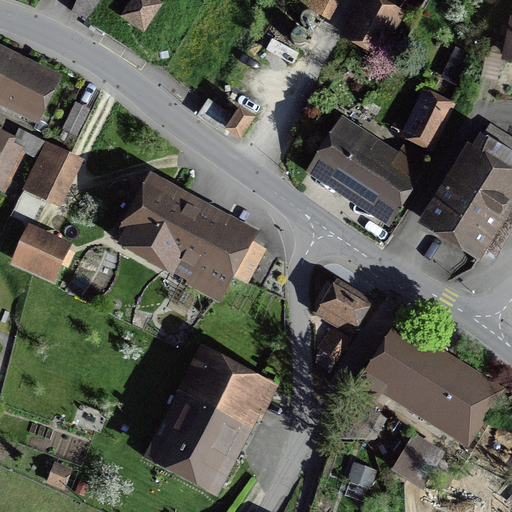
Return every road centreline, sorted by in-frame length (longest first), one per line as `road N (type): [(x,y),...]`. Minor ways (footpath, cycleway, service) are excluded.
road 1 (tertiary): [(322,226),(108,67),(0,13)]
road 2 (residential): [(269,511),(306,433),(298,292),(322,226)]
road 3 (tertiary): [(492,331),(322,226)]
